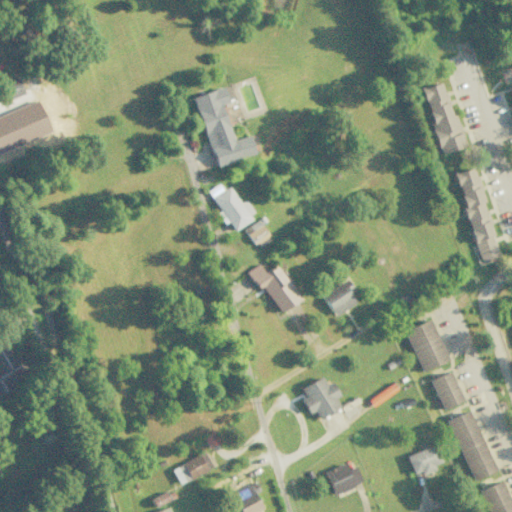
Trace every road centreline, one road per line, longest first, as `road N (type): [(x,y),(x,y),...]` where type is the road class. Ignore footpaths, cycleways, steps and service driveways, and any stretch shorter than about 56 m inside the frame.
road 1 (residential): [(285,511),(181,134)]
road 2 (residential): [(111,511),(34,279),(7,253),(0,217)]
